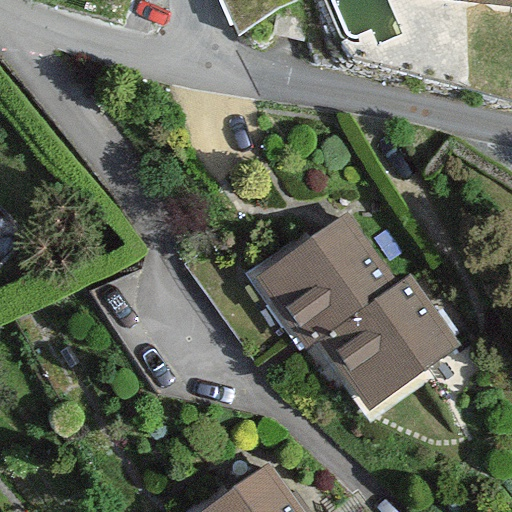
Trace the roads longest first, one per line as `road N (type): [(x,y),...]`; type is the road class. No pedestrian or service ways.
road 1 (residential): [(205,70),(511,131)]
road 2 (residential): [(0,11),(205,70)]
